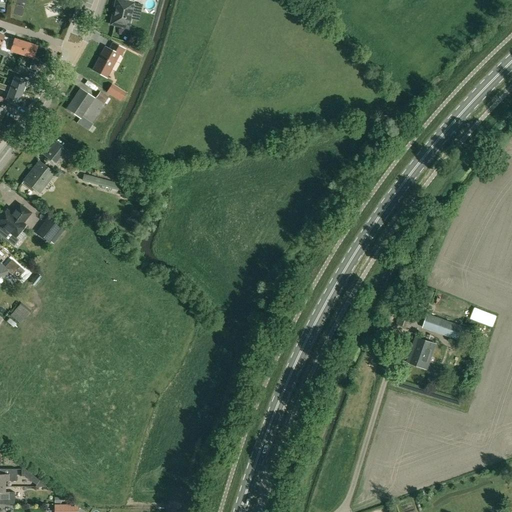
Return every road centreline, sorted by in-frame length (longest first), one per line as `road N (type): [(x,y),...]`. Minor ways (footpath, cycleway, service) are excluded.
road 1 (primary): [(240,511),(267,431),(331,292),(398,189),(511,62)]
road 2 (residential): [(0,168),(79,52)]
